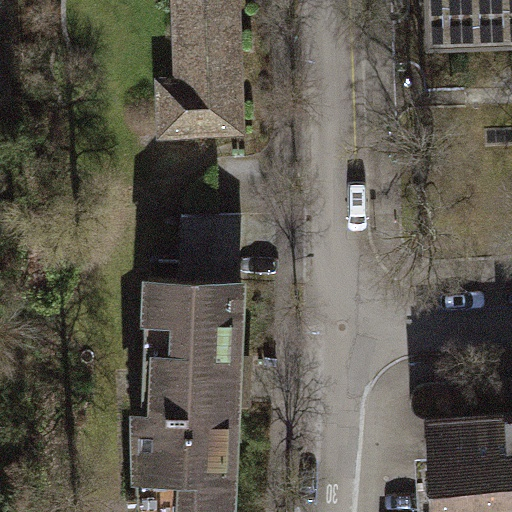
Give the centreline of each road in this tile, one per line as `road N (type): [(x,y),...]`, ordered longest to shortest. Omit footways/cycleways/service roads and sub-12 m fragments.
road 1 (residential): [(319,0),(334,327)]
road 2 (residential): [(334,327),(320,511)]
road 3 (residential): [(334,327),(511,317)]
